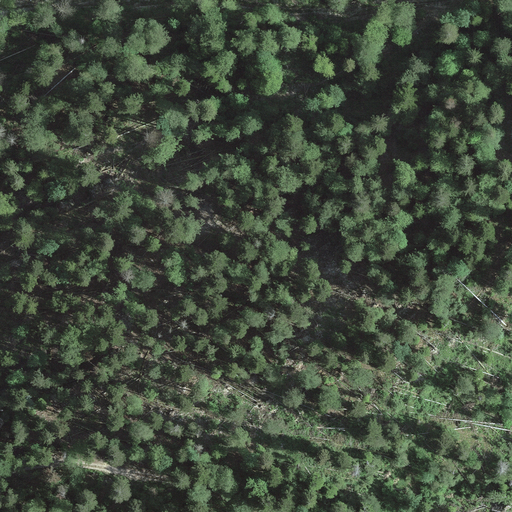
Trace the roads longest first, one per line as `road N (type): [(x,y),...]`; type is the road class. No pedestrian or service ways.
road 1 (track): [(264,511),(195,486),(95,465),(48,463),(0,474)]
road 2 (track): [(230,0),(346,11),(451,0)]
